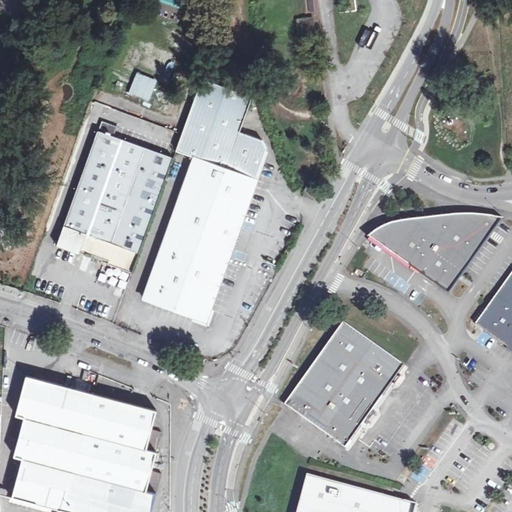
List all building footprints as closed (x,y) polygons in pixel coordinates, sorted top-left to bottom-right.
[(25,0),(0,0),(0,14),(18,21),(25,0)] [(178,14),(182,0),(155,0),(154,5),(156,6),(177,14),(178,14)] [(175,19),(177,14),(156,6),(154,11),(175,19)] [(313,18),(297,20),(299,42),(315,41),(313,18)] [(186,121),(174,155),(192,162),(142,302),(204,324),(248,199),(265,151),(260,142),(238,133),(251,97),(201,78),(186,121)] [(110,138),(121,142),(128,123),(152,132),(153,127),(105,110),(100,123),(114,128),(110,138)] [(114,128),(100,123),(94,139),(55,248),(79,256),(80,254),(87,256),(107,263),(107,266),(131,275),(172,160),(121,142),(110,138),(114,128)] [(309,181),(304,191),(310,195),(316,185),(309,181)] [(433,233),(411,266),(434,283),(449,294),(503,219),(492,217),(480,216),(456,215),(428,218),(433,233)] [(387,249),(411,266),(433,233),(428,218),(401,222),(386,226),(369,237),(387,249)] [(507,346),(511,339),(511,276),(477,325),(491,335),(507,346)] [(344,323),(315,364),(375,406),(394,381),(405,366),(344,323)] [(375,406),(315,364),(286,405),(346,448),(360,428),(375,406)] [(87,393),(30,376),(12,435),(20,437),(8,475),(16,478),(11,497),(37,503),(61,510),(65,511),(82,446),(96,396),(87,393)] [(157,412),(96,396),(82,446),(65,511),(68,511),(151,511),(157,493),(162,475),(150,472),(152,465),(161,432),(152,430),(157,412)] [(412,479),(423,484),(436,459),(425,454),(412,479)] [(407,502),(309,475),(298,511),(412,511),(411,509),(407,502)] [(407,502),(411,509),(412,511),(415,511),(417,505),(407,502)]
